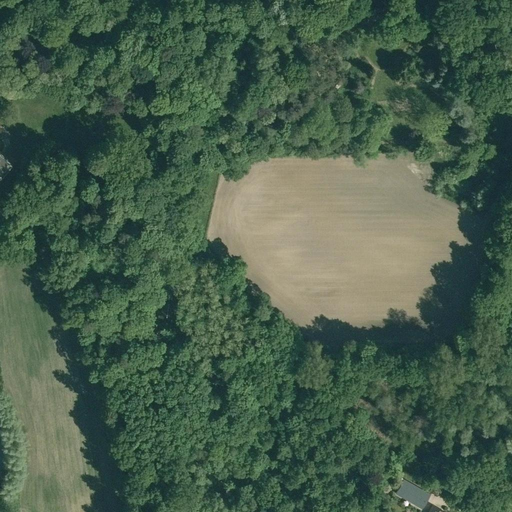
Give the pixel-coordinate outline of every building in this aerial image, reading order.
[(389,0),(363,5),(365,15),(392,10),(389,0)] [(13,162),(7,158),(2,153),(0,152),(0,175),(1,177),(13,162)] [(174,298),(180,265),(165,263),(159,295),(174,298)] [(166,301),(165,312),(171,313),(173,302),(166,301)] [(400,476),(394,486),(398,488),(403,478),(400,476)] [(395,493),(422,509),(431,494),(403,478),(398,488),(395,493)]
